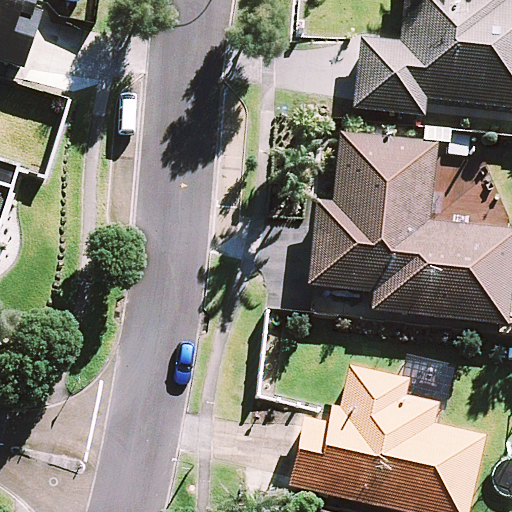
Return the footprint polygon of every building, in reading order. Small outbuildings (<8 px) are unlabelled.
[(24,0),(0,0),(0,66),(19,72),(37,18),(20,12),(24,0)] [(424,103),(511,112),(511,4),(506,3),(506,0),(402,0),(398,46),(359,42),(351,114),(422,121),(424,103)] [(314,204),(305,289),(370,296),(368,315),(506,329),(511,273),(511,232),(428,224),(436,147),(336,137),(329,206),(314,204)] [(0,216),(14,171),(0,167),(0,216)] [(302,421),(286,489),(388,511),(465,511),(482,439),(431,428),(436,408),(403,400),(406,384),(346,370),(337,412),(329,410),(325,426),(302,421)]
